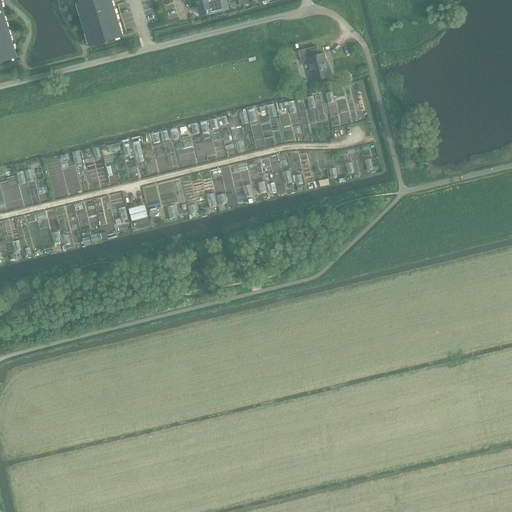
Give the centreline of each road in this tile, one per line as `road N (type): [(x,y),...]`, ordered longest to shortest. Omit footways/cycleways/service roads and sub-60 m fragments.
road 1 (unclassified): [(147,48),(310,11),(307,0)]
road 2 (unclassified): [(0,89),(147,48)]
